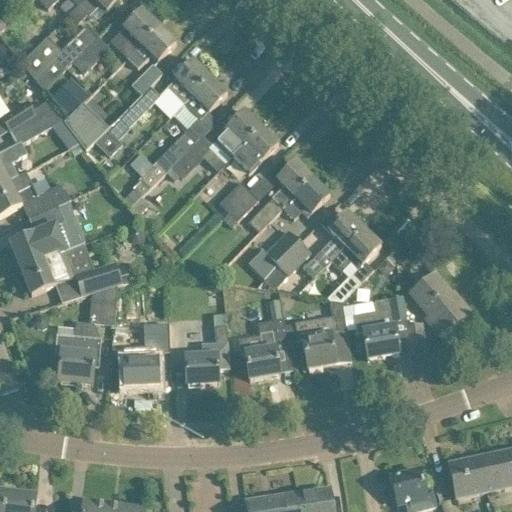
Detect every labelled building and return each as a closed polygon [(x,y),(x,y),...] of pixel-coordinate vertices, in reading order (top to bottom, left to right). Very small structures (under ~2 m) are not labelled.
[(49,14),(61,0),(36,0),(36,1),(49,14)] [(78,10),(88,0),(68,0),(69,1),(78,10)] [(107,15),(113,9),(122,0),(88,0),(78,10),(70,19),(80,28),(88,19),(89,21),(100,8),(107,15)] [(70,19),(78,10),(69,1),(60,10),(69,19),(70,19)] [(141,49),(159,31),(142,14),(124,33),(111,46),(119,54),(128,62),(141,49)] [(48,41),(22,68),(45,95),(70,70),(74,66),(99,41),(86,29),(62,55),(48,41)] [(158,66),(162,62),(176,48),(159,31),(141,49),(128,62),(138,73),(151,60),(158,66)] [(85,78),(110,53),(99,41),(74,66),(84,77),(85,78)] [(184,108),(210,81),(193,65),(175,83),(176,84),(167,92),(168,93),(184,108)] [(142,100),(151,91),(163,78),(153,68),(132,90),(142,100)] [(213,113),(227,98),(210,81),(184,108),(199,123),(199,124),(190,133),(200,143),(215,128),(206,119),(209,116),(209,117),(213,113)] [(71,82),(52,102),(71,120),(84,107),(90,101),(71,82)] [(156,106),(161,101),(151,91),(142,100),(112,130),(95,146),(111,162),(123,149),(119,145),(156,106)] [(47,105),(33,114),(37,121),(53,112),(47,105)] [(29,107),(3,123),(11,136),(37,121),(33,114),(29,107)] [(95,146),(110,132),(84,107),(71,120),(64,126),(80,147),(86,154),(87,155),(95,146)] [(58,128),(64,125),(53,112),(37,121),(11,136),(17,147),(0,156),(0,189),(18,180),(12,167),(19,163),(18,162),(26,158),(21,147),(53,131),(58,128)] [(233,162),(262,132),(245,115),(231,130),(226,134),(224,137),(215,128),(200,143),(172,171),(181,180),(184,183),(205,163),(219,176),(224,171),(233,162)] [(233,162),(249,179),(279,149),(262,132),(233,162)] [(172,171),(200,143),(190,133),(153,170),(143,180),(139,183),(141,185),(134,193),(142,201),(167,177),(172,171)] [(283,213),(313,182),(296,166),(282,180),(277,184),(278,185),(284,191),(249,226),(250,227),(259,236),(283,213)] [(176,185),(181,180),(172,171),(167,177),(176,185)] [(39,201),(33,189),(26,176),(18,180),(0,189),(0,221),(17,212),(22,210),(26,208),(33,221),(29,223),(30,224),(33,222),(59,210),(71,204),(63,187),(51,194),(39,201)] [(312,218),(316,214),(330,199),(313,182),(283,213),(294,224),(302,216),(308,222),(312,218)] [(229,217),(250,195),(241,186),(219,208),(229,217)] [(142,201),(134,193),(123,204),(131,212),(142,201)] [(237,226),(259,204),(250,195),(229,217),(237,226)] [(151,209),(142,201),(131,212),(130,213),(138,221),(151,209)] [(59,210),(33,222),(39,236),(35,238),(34,237),(11,246),(21,273),(62,256),(70,253),(63,236),(55,239),(52,231),(66,226),(59,210)] [(332,266),(364,233),(347,216),(329,234),(336,241),(315,261),(305,271),(316,282),(332,266)] [(135,231),(129,235),(128,241),(132,247),(138,248),(144,244),(145,238),(141,232),(135,231)] [(342,307),(361,287),(372,277),(363,268),(381,250),(364,233),(332,266),(343,276),(352,268),(358,274),(353,280),(327,305),(330,305),(342,307)] [(277,269),(300,246),(289,235),(267,257),(266,258),(277,269)] [(288,280),(311,257),(300,246),(277,269),(288,280)] [(415,256),(408,247),(393,259),(401,268),(415,256)] [(263,253),(248,268),(263,284),(277,269),(266,258),(267,257),(263,253)] [(54,289),(75,281),(65,257),(62,258),(62,256),(21,273),(32,299),(55,290),(54,289)] [(395,271),(387,263),(378,272),(382,277),(390,277),(395,271)] [(277,269),(263,284),(274,294),(288,280),(277,269)] [(121,289),(118,280),(115,270),(76,282),(82,301),(94,297),(118,289),(121,289)] [(458,304),(457,305),(435,279),(412,298),(430,320),(427,323),(442,340),(451,333),(453,335),(456,333),(453,331),(470,317),(458,304)] [(116,308),(117,302),(118,289),(94,297),(93,305),(116,308)] [(394,326),(405,324),(401,300),(375,305),(377,316),(354,320),(357,338),(363,337),(368,364),(399,358),(394,326)] [(274,325),(284,324),(281,303),(270,305),(274,325)] [(342,310),(342,307),(330,305),(332,321),(296,327),(298,340),(299,345),(302,344),(304,355),(308,374),(338,369),(338,368),(335,368),(333,356),(334,356),(331,339),(346,336),(343,315),(342,310)] [(37,319),(35,324),(37,329),(42,332),(48,329),(50,324),(47,319),(43,317),(37,319)] [(225,318),(213,319),(214,333),(227,332),(225,318)] [(287,342),(285,329),(284,324),(274,325),(271,326),(259,328),(261,338),(237,342),(240,357),(245,356),(246,365),(250,384),(281,379),(277,356),(289,354),(287,342)] [(58,386),(93,389),(95,364),(99,364),(101,344),(95,328),(77,326),(76,332),(58,330),(57,340),(55,359),(61,359),(58,386)] [(287,342),(298,340),(296,327),(285,329),(287,342)] [(158,391),(158,371),(157,357),(170,357),(169,328),(144,329),(145,349),(124,349),(126,392),(158,391)] [(421,328),(407,331),(411,356),(426,354),(421,328)] [(202,360),(185,361),(186,369),(187,389),(203,388),(219,388),(218,374),(230,373),(229,353),(227,332),(214,333),(215,348),(202,348),(202,360)] [(487,497),(508,492),(511,491),(511,454),(480,461),(487,497)] [(455,504),(487,497),(480,461),(447,468),(455,504)] [(425,495),(425,493),(420,474),(390,481),(397,509),(398,509),(398,511),(428,511),(436,510),(432,493),(425,495)] [(332,511),(330,494),(299,498),(301,511),(332,511)] [(34,511),(36,501),(7,497),(4,511),(34,511)] [(301,511),(299,498),(247,506),(247,511),(301,511)]
